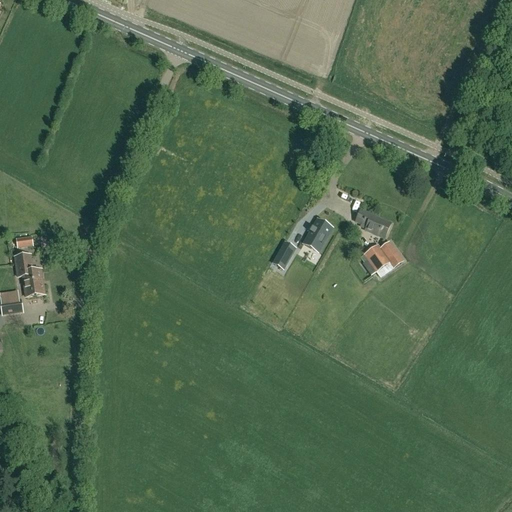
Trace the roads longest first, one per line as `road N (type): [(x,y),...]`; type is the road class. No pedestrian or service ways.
road 1 (unclassified): [(77,511),(91,262),(178,49)]
road 2 (primary): [(511,201),(178,49)]
road 3 (track): [(499,0),(427,161)]
road 4 (primary): [(178,49),(61,0)]
